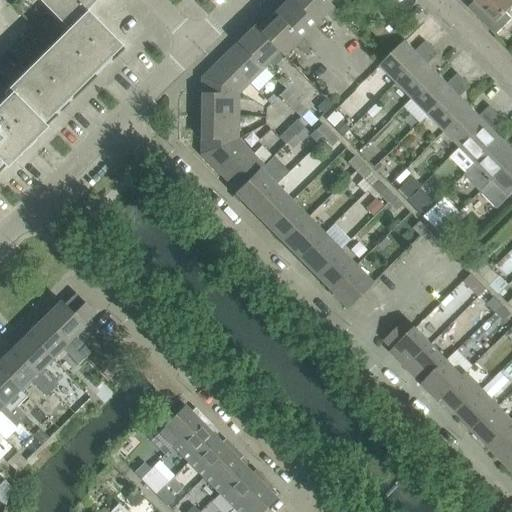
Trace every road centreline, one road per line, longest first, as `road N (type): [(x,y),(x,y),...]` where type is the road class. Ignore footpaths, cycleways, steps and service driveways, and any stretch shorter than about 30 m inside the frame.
road 1 (residential): [(511,491),(129,115)]
road 2 (residential): [(315,490),(36,208)]
road 3 (residential): [(36,208),(129,115)]
